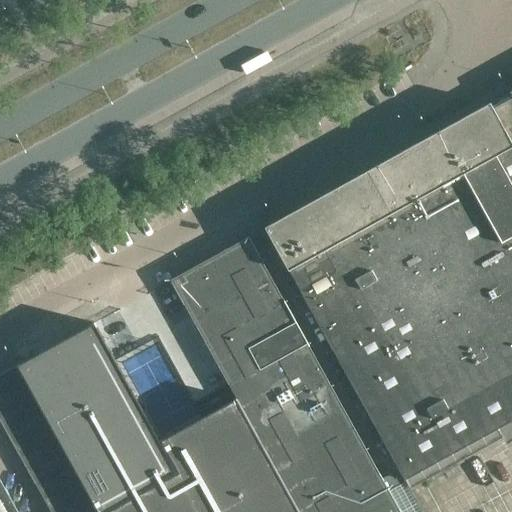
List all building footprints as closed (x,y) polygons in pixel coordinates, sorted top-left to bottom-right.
[(490,104),(405,151),(266,229),(300,290),(299,291),(404,480),(511,421),(511,96),(511,97),(492,107),(490,104)] [(171,281),(229,386),(298,511),(399,511),(248,238),(171,281)] [(63,450),(97,511),(198,511),(152,428),(118,366),(120,364),(115,355),(112,356),(94,323),(24,362),(70,446),(63,450)] [(97,511),(63,450),(17,367),(0,376),(0,420),(50,511),(97,511)] [(298,511),(229,386),(152,428),(198,511),(298,511)] [(0,511),(17,511),(0,480),(0,511)]
